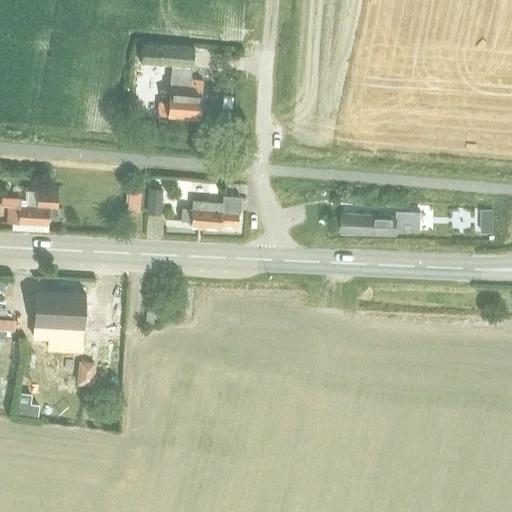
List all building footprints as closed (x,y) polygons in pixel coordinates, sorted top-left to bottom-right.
[(192,67),(193,48),(159,45),(157,63),(171,65),(190,67),(192,67)] [(158,102),(157,114),(199,117),(199,115),(203,115),(204,101),(200,101),(202,79),(189,78),(190,67),(171,65),(168,103),(158,102)] [(129,87),(128,95),(137,96),(137,88),(129,87)] [(161,189),(149,187),(147,212),(159,213),(161,189)] [(1,197),(0,207),(6,207),(5,222),(47,225),(47,219),(55,220),(57,190),(36,189),(24,188),(23,204),(19,204),(20,198),(1,197)] [(127,189),(126,199),(138,200),(138,190),(127,189)] [(191,208),(181,207),(180,220),(190,221),(190,225),(220,228),(220,225),(237,226),(238,213),(239,213),(240,196),(222,195),(221,202),(191,199),(191,208)] [(493,209),(481,209),(481,221),(493,221),(493,209)] [(396,213),(342,212),(342,234),(396,235),(396,228),(420,228),(420,211),(396,210),(396,213)] [(93,282),(93,292),(112,293),(113,282),(93,282)] [(33,289),(32,325),(32,326),(32,337),(47,337),(47,348),(81,349),(82,328),(84,292),(33,289)] [(147,301),(144,324),(156,325),(160,302),(147,301)] [(92,385),(94,362),(78,361),(76,383),(92,385)] [(17,391),(14,413),(35,416),(37,403),(28,402),(29,392),(17,391)]
